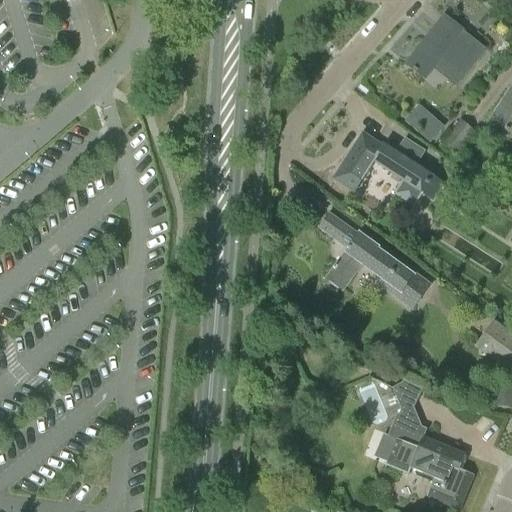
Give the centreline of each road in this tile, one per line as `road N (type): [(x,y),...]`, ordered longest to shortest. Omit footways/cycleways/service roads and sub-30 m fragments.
road 1 (primary): [(202,511),(241,0)]
road 2 (residential): [(286,136),(408,0)]
